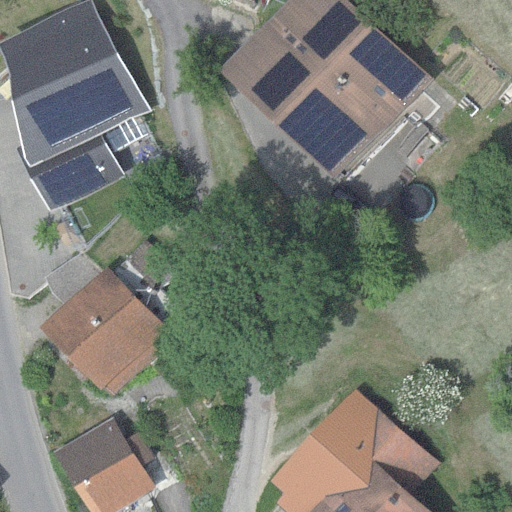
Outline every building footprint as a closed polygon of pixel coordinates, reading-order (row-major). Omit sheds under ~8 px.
[(88,0),(0,40),(0,73),(24,169),(45,210),(123,176),(97,136),(151,110),(88,0)] [(346,0),(284,0),(217,70),(332,180),(429,79),(346,0)] [(61,304),(38,325),(97,387),(177,311),(156,288),(174,270),(138,232),(100,268),(61,304)] [(50,292),(61,304),(100,268),(85,252),(44,277),(50,292)] [(432,511),(412,494),(440,462),(353,388),(273,480),(285,491),(276,501),(288,511),(432,511)] [(111,417),(54,451),(90,511),(107,511),(153,485),(141,466),(153,458),(137,431),(124,438),(111,417)]
